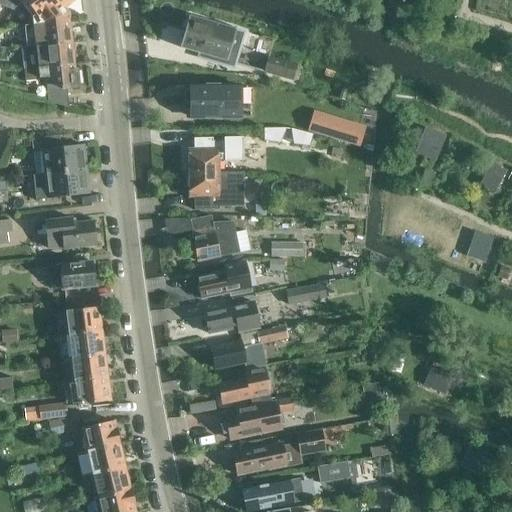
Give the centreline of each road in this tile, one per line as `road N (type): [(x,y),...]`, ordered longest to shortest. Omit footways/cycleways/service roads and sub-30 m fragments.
road 1 (tertiary): [(173,511),(151,404),(118,121)]
road 2 (tertiary): [(118,121),(103,0)]
